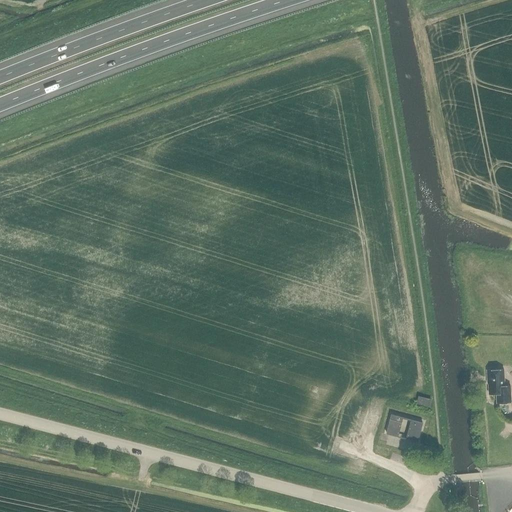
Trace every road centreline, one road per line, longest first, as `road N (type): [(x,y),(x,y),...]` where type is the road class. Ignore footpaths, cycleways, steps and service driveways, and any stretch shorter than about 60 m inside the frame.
road 1 (tertiary): [(374,511),(0,415)]
road 2 (motorway): [(0,104),(287,0)]
road 3 (motorway): [(193,0),(0,72)]
